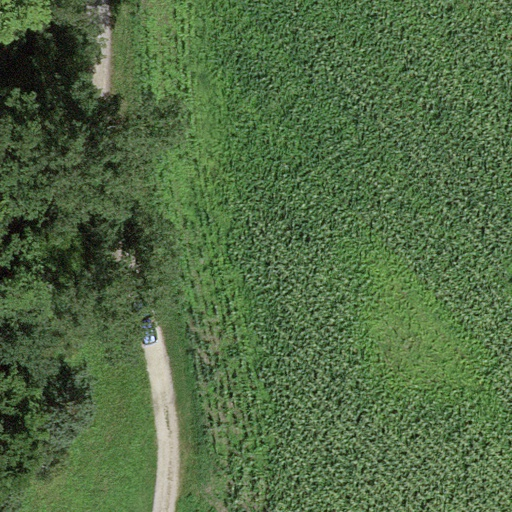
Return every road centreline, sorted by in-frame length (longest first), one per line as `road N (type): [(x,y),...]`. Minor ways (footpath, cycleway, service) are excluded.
road 1 (track): [(101,122),(169,378),(170,511)]
road 2 (track): [(0,376),(101,122),(85,0)]
